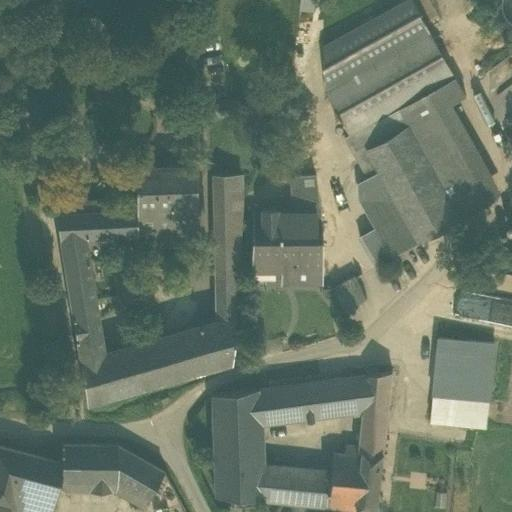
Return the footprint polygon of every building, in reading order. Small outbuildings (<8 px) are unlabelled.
[(325,67),(326,91),(431,32),(415,4),(412,0),(405,0),(323,45),(325,67)] [(508,21),(511,22),(511,0),(497,0),(500,10),(508,21)] [(326,91),(350,134),(358,130),(399,107),(455,76),(431,32),(326,91)] [(455,76),(399,107),(409,124),(462,218),(462,219),(490,203),(502,191),(452,102),(466,95),(456,76),(456,77),(455,76)] [(511,78),(497,87),(501,114),(509,108),(511,108),(511,78)] [(207,103),(209,114),(231,111),(229,100),(207,103)] [(358,130),(367,147),(409,124),(399,107),(358,130)] [(462,218),(409,124),(367,147),(380,171),(404,212),(420,242),(462,218)] [(368,178),(380,171),(367,147),(358,130),(350,134),(345,137),(368,177),(368,178)] [(135,209),(136,234),(197,231),(194,164),(134,166),(135,209)] [(377,226),(394,257),(420,242),(404,212),(380,171),(368,178),(368,177),(361,181),(363,198),(378,226),(377,226)] [(212,174),(215,319),(234,314),(241,203),(241,173),(212,174)] [(290,177),(292,197),(319,200),(315,174),(290,177)] [(323,199),(319,200),(292,197),(293,199),(294,212),(296,266),(289,266),(289,280),(291,280),(320,280),(321,280),(320,201),(323,201),(323,199)] [(289,266),(296,266),(294,212),(277,212),(277,208),(261,208),(261,213),(252,213),(249,266),(289,266)] [(54,213),(73,322),(98,317),(84,237),(136,234),(135,209),(54,213)] [(376,264),(377,266),(394,257),(377,226),(359,236),(376,264)] [(365,290),(384,281),(376,265),(357,274),(365,290)] [(331,289),(344,311),(367,299),(354,276),(331,289)] [(230,363),(234,314),(215,319),(103,351),(79,358),(86,404),(230,363)] [(100,331),(98,317),(73,322),(75,335),(100,331)] [(103,351),(100,331),(75,335),(79,358),(103,351)] [(488,401),(494,341),(439,336),(433,396),(488,401)] [(393,371),(365,374),(362,410),(361,416),(388,419),(393,371)] [(257,424),(362,410),(365,374),(264,387),(256,388),(257,424)] [(214,495),(260,499),(259,485),(259,463),(257,424),(256,388),(211,394),(214,495)] [(431,420),(486,425),(488,401),(433,396),(431,420)] [(386,432),(388,419),(361,416),(360,429),(386,432)] [(384,453),(386,432),(360,429),(358,446),(357,451),(360,452),(360,451),(384,453)] [(114,484),(145,501),(163,471),(116,444),(61,443),(60,463),(62,463),(57,483),(114,484)] [(331,469),(329,485),(327,506),(378,511),(384,453),(360,451),(360,452),(357,451),(358,446),(344,445),(344,454),(332,453),(331,469)] [(49,511),(57,483),(62,463),(60,463),(10,449),(0,446),(0,506),(13,510),(12,511),(49,511)] [(331,469),(259,463),(259,485),(299,488),(300,482),(315,483),(312,504),(318,505),(320,484),(329,485),(331,469)] [(300,482),(299,488),(298,503),(312,504),(315,483),(300,482)] [(318,505),(327,506),(329,485),(320,484),(318,505)] [(260,499),(298,503),(299,488),(259,485),(260,499)]
